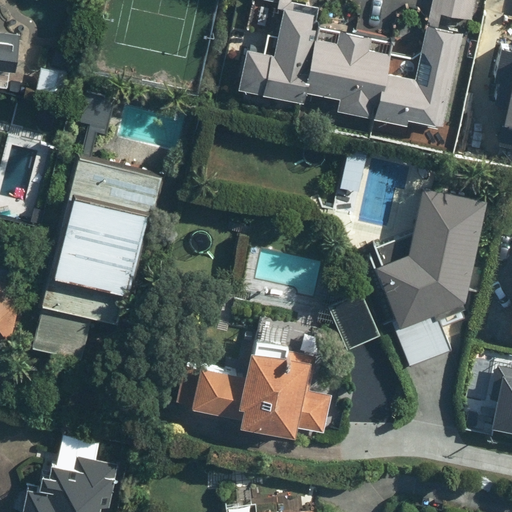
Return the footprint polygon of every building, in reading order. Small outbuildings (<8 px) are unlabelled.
[(283,8),(291,9),(292,0),(274,0),(274,6),(283,8)] [(430,0),(426,25),(422,38),(402,35),(398,57),(387,55),(382,88),(377,87),(372,117),(407,123),(408,117),(441,123),(457,31),(439,28),(442,18),(473,23),(476,0),(430,0)] [(291,9),(283,8),(275,56),(246,51),(240,89),(302,100),(304,88),(312,37),(316,13),(291,9)] [(382,88),(387,55),(367,52),(369,36),(331,30),(329,40),(312,37),(304,88),(339,94),(336,111),(372,117),(377,87),(382,88)] [(18,32),(0,31),(0,68),(16,69),(18,32)] [(511,76),(503,126),(509,127),(506,143),(511,143),(511,76)] [(113,95),(86,91),(81,121),(107,125),(113,95)] [(83,359),(93,317),(117,322),(143,209),(151,211),(159,176),(77,157),(34,348),(83,359)] [(418,192),(405,255),(374,270),(410,365),(451,349),(441,323),(464,318),(463,310),(484,205),(418,192)] [(356,293),(327,309),(350,349),(379,333),(356,293)] [(21,303),(0,298),(0,342),(13,345),(21,303)] [(326,438),(346,423),(307,380),(309,366),(248,355),(244,375),(187,364),(179,406),(237,416),(235,425),(297,436),(302,405),(326,438)] [(511,372),(500,371),(493,424),(496,424),(511,428),(511,372)] [(96,511),(99,496),(110,498),(116,462),(98,458),(101,441),(60,433),(55,464),(43,462),(38,490),(25,487),(20,511),(96,511)]
